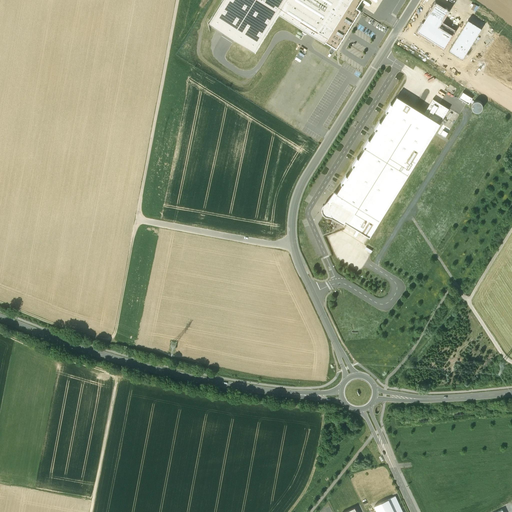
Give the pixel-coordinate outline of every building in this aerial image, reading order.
[(222,0),(209,22),(255,51),(279,13),(337,49),(361,10),(357,7),(361,0),(222,0)] [(435,2),(418,31),(444,47),(454,30),(440,22),(447,10),(435,2)] [(468,20),(449,50),(462,59),(481,28),(468,20)] [(472,98),(463,92),(459,98),(469,104),(472,98)] [(330,199),(328,201),(331,203),(330,203),(328,203),(325,204),(324,206),(323,208),(322,208),(322,210),(322,212),(323,213),(324,212),(326,214),(328,215),(331,215),(333,214),(334,214),(333,216),(343,222),(344,221),(369,236),(440,123),(424,113),(414,107),(397,96),(392,104),(390,103),(385,111),(387,112),(381,122),(379,121),(374,129),(376,130),(370,140),(368,139),(363,147),(365,148),(358,158),(357,157),(352,165),(353,166),(347,176),(346,175),(341,183),(342,184),(336,194),(335,193),(330,199)] [(440,123),(449,109),(433,99),(424,113),(440,123)] [(476,101),(475,101),(473,103),(472,104),(472,106),(472,107),(472,109),(473,110),(475,111),(477,112),(479,111),(480,111),(482,109),(482,108),(482,106),(482,103),(480,102),(478,101),(476,101)] [(402,511),(395,496),(388,499),(394,511),(402,511)] [(394,511),(388,499),(374,506),(377,511),(394,511)]
